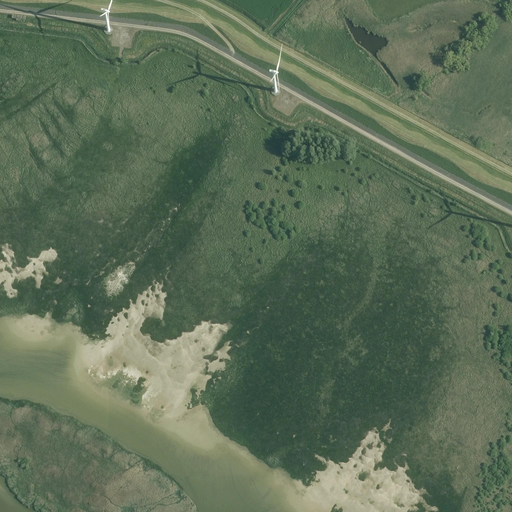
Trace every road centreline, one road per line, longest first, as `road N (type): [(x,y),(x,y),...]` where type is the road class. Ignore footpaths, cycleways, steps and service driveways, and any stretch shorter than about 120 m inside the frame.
road 1 (track): [(0,4),(182,25),(511,209)]
road 2 (track): [(198,0),(511,174)]
